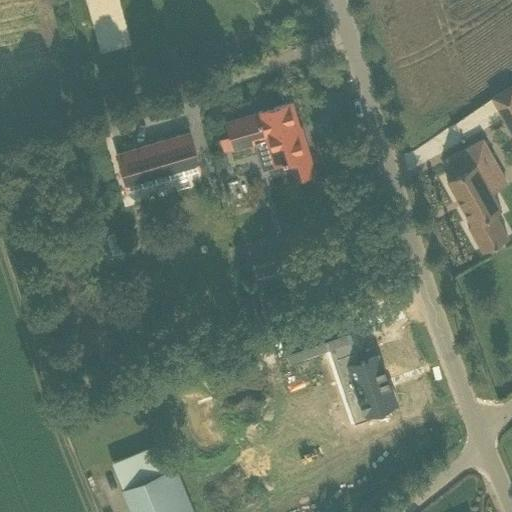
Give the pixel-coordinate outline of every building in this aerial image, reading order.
[(173,95),(198,86),(193,71),(168,80),(173,95)] [(254,143),(262,170),(282,164),(285,163),(290,180),(314,173),(308,154),(306,154),(291,103),(258,112),(258,114),(226,123),(233,149),(254,143)] [(199,172),(188,134),(117,154),(128,192),(199,172)] [(508,238),(494,213),(501,209),(476,165),(492,156),(483,139),(446,159),(447,160),(455,175),(447,180),(471,224),(468,226),(482,252),(508,238)] [(43,161),(0,175),(0,179),(12,218),(56,203),(43,161)] [(287,363),(349,341),(340,315),(278,337),(287,363)] [(357,362),(352,350),(336,356),(351,400),(360,397),(365,413),(394,403),(387,384),(385,385),(375,356),(357,362)] [(164,471),(127,487),(121,489),(130,511),(193,511),(175,467),(164,471)]
